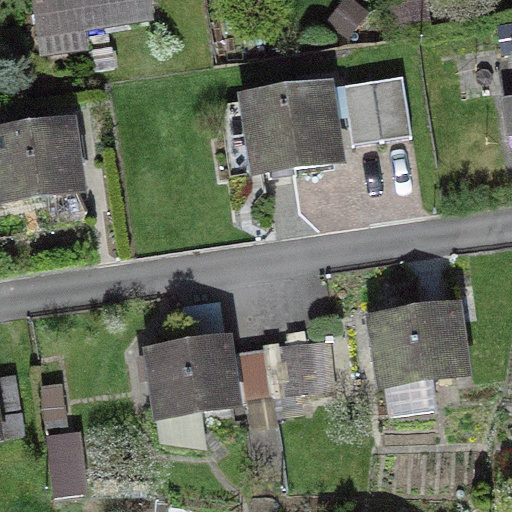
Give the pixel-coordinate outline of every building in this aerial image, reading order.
[(32,0),(38,37),(145,22),(142,0),(32,0)] [(322,95),(248,106),(258,178),(332,167),(322,95)] [(65,145),(63,132),(0,140),(0,204),(0,205),(72,193),(68,168),(82,166),(78,142),(65,145)] [(430,383),(457,380),(448,318),(376,328),(389,421),(434,414),(430,383)] [(140,385),(152,384),(158,422),(230,412),(229,410),(223,361),(221,350),(137,362),(140,385)] [(314,399),(310,350),(223,361),(229,410),(314,399)] [(11,384),(0,385),(0,444),(16,441),(13,420),(16,419),(11,384)] [(51,502),(81,499),(75,449),(45,453),(51,502)]
